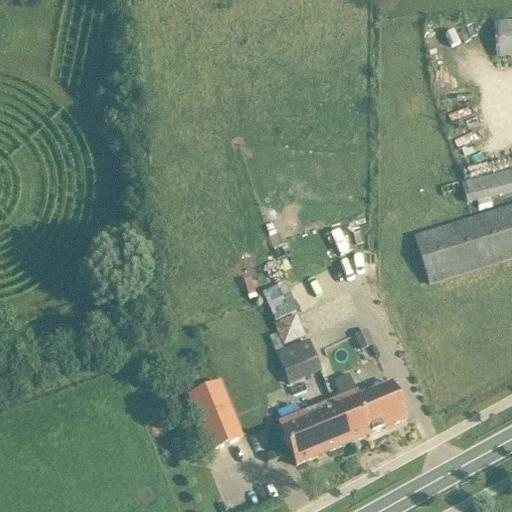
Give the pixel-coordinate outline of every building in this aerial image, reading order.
[(511,22),(493,24),(496,60),(511,58),(511,22)] [(511,171),(461,185),(467,206),(511,194),(511,171)] [(429,286),(511,259),(511,209),(415,240),(429,286)] [(296,316),(274,326),(283,347),(305,338),(296,316)] [(366,332),(353,338),(360,353),(373,347),(366,332)] [(286,353),(277,357),(289,387),(321,374),(309,344),(302,346),(286,353)] [(221,384),(190,397),(213,451),(243,439),(221,384)] [(332,404),(349,446),(407,422),(391,385),(360,399),(357,392),(356,393),(356,394),(332,404)] [(296,468),(349,446),(332,404),(279,425),(296,468)]
